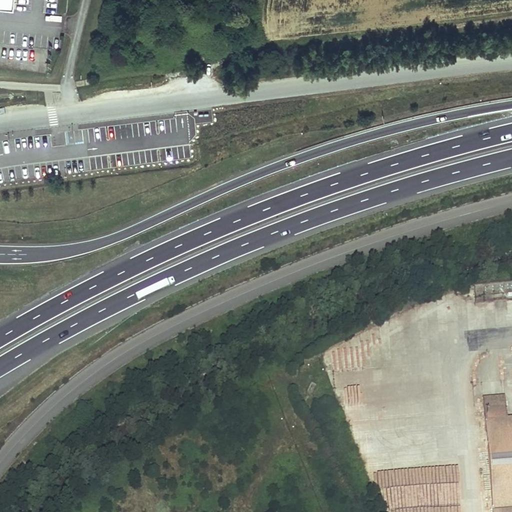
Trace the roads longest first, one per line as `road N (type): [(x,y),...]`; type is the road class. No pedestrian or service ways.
road 1 (unclassified): [(511,202),(326,259),(137,339),(42,412),(0,457)]
road 2 (trunk): [(0,367),(112,303),(299,222),(511,157)]
road 3 (trunk): [(511,131),(398,162),(190,239),(0,338)]
road 4 (trunk): [(511,104),(365,136),(84,246),(0,254)]
road 5 (unclassified): [(0,124),(511,60)]
road 6 (track): [(511,338),(456,343),(470,511)]
